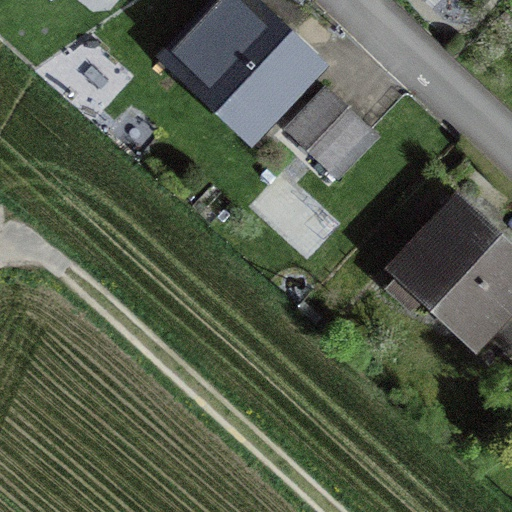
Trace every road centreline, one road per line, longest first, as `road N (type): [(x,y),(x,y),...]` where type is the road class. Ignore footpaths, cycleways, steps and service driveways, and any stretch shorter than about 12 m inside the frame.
road 1 (track): [(0,249),(52,264),(325,511)]
road 2 (residential): [(511,149),(354,0)]
